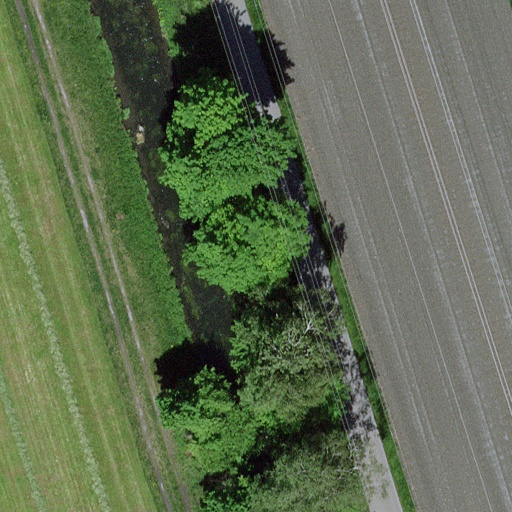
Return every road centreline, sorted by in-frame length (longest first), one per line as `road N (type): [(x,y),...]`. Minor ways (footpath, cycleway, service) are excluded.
road 1 (track): [(26,0),(184,511)]
road 2 (track): [(228,0),(385,511)]
